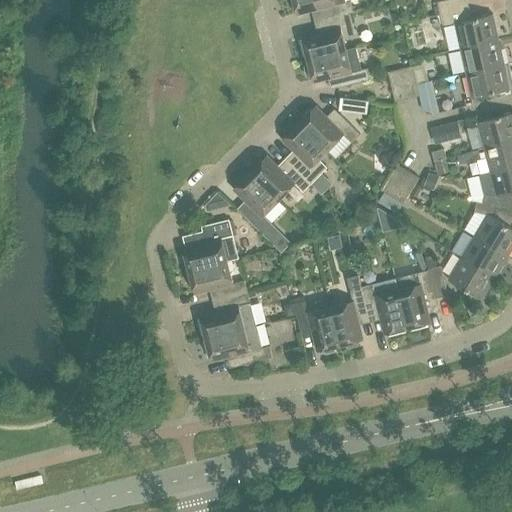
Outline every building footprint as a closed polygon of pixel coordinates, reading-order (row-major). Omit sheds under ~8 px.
[(336,4),(335,0),(294,0),(298,14),(336,4)] [(308,58),(347,49),(344,37),(355,34),(350,12),(354,12),(351,0),(340,3),(342,14),(322,19),(325,30),(303,36),(308,58)] [(442,0),(437,1),(440,13),(471,7),(469,0),(442,0)] [(461,47),(499,39),(494,15),(494,14),(474,18),(471,7),(440,13),(443,26),(455,23),(456,24),(461,47)] [(461,47),(467,72),(504,64),(499,39),(461,47)] [(357,47),(347,49),(308,58),(309,62),(304,66),(307,76),(313,77),(314,81),(336,76),(338,87),(370,79),(368,68),(362,69),(357,47)] [(504,64),(467,72),(472,97),(472,98),(510,89),(504,64)] [(413,66),(400,69),(407,98),(420,95),(417,83),(413,66)] [(389,72),(395,101),(407,98),(400,69),(389,72)] [(417,83),(420,95),(435,92),(432,80),(429,80),(417,83)] [(300,122),(328,150),(344,133),(353,141),(361,133),(340,113),(332,121),(316,105),(300,122)] [(485,146),(511,138),(511,112),(478,122),(478,123),(479,122),(485,146)] [(466,137),(461,120),(433,126),(438,144),(466,137)] [(300,122),(299,123),(294,122),(285,130),(286,135),(283,139),(299,155),(291,163),(311,184),(328,167),(322,161),(319,159),(328,150),(300,122)] [(511,165),(511,138),(485,146),(489,161),(491,171),(511,165)] [(445,148),(432,151),(435,160),(447,156),(445,148)] [(460,164),(478,160),(481,159),(478,148),(457,154),(460,164)] [(267,155),(251,172),(279,200),(295,183),(303,192),(311,184),(291,163),(283,171),(267,155)] [(420,177),(398,164),(391,177),(412,190),(420,177)] [(480,174),(485,193),(483,203),(511,208),(511,165),(491,171),(480,174)] [(279,200),(251,172),(248,175),(243,174),(237,180),(238,184),(234,189),(247,201),(240,208),(283,251),(291,242),(264,215),(279,200)] [(412,190),(391,177),(383,190),(404,203),(412,190)] [(511,220),(511,208),(483,203),(477,202),(476,211),(488,214),(488,215),(476,235),(508,255),(511,248),(511,227),(509,226),(511,220)] [(366,214),(369,223),(378,220),(375,211),(366,214)] [(184,247),(190,270),(228,260),(222,238),(234,235),(231,224),(230,219),(202,226),(203,231),(206,242),(184,247)] [(463,257),(495,277),(508,255),(476,235),(463,257)] [(482,300),(495,277),(463,257),(450,279),(449,278),(448,279),(482,300)] [(228,260),(190,270),(195,293),(217,288),(220,299),(248,291),(245,280),(234,283),(228,260)] [(429,270),(436,298),(448,295),(441,266),(429,269),(429,270)] [(421,284),(398,290),(408,328),(431,322),(426,301),(436,298),(429,270),(418,273),(421,284)] [(358,318),(369,315),(362,287),(359,275),(347,278),(350,290),(339,292),(343,304),(331,306),(341,345),(346,344),(349,347),(358,345),(359,340),(363,339),(358,318)] [(362,287),(369,315),(380,312),(385,334),(408,328),(398,290),(396,278),(362,287)] [(201,315),(207,338),(257,325),(251,303),(248,291),(220,299),(223,309),(201,315)] [(318,351),(321,350),(326,353),(335,351),(337,346),(341,345),(331,306),(309,312),(306,301),(295,304),(297,314),(302,332),(312,329),(318,351)] [(295,304),(286,306),(289,316),(297,314),(295,304)] [(212,361),(253,351),(255,350),(257,361),(272,357),(270,346),(262,348),(257,325),(207,338),(212,361)]
